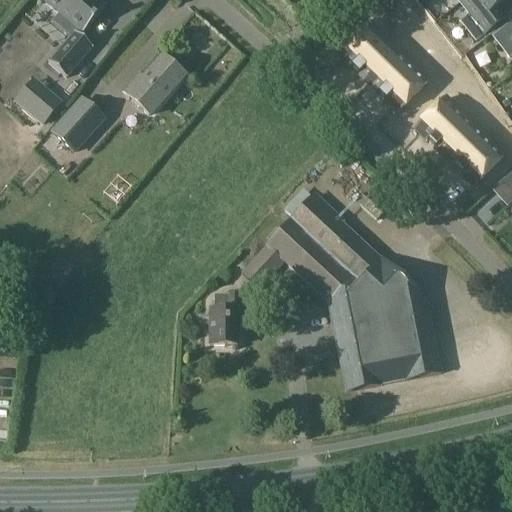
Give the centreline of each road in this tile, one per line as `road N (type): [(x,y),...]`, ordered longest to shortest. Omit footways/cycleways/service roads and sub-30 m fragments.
road 1 (primary): [(0,495),(281,484),(511,440)]
road 2 (residential): [(511,283),(371,142),(211,0)]
